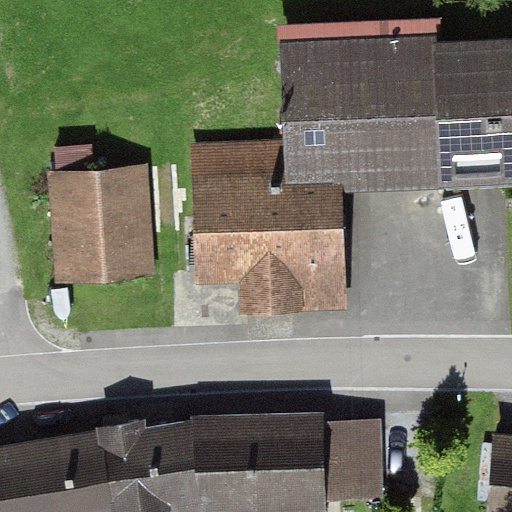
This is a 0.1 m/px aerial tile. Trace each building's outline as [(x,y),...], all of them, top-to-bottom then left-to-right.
[(349,181),(511,175),(511,44),(283,53),(286,143),(198,147),(203,281),(243,279),(244,316),(354,312),(349,181)] [(152,167),(55,171),(59,272),(156,268),(152,167)] [(327,511),(324,405),(196,410),(200,506),(277,504),(277,511),(327,511)] [(159,511),(200,506),(196,410),(75,427),(80,511),(159,511)] [(511,511),(511,426),(487,425),(480,510),(511,511)] [(0,511),(80,511),(75,427),(0,437),(0,511)]
